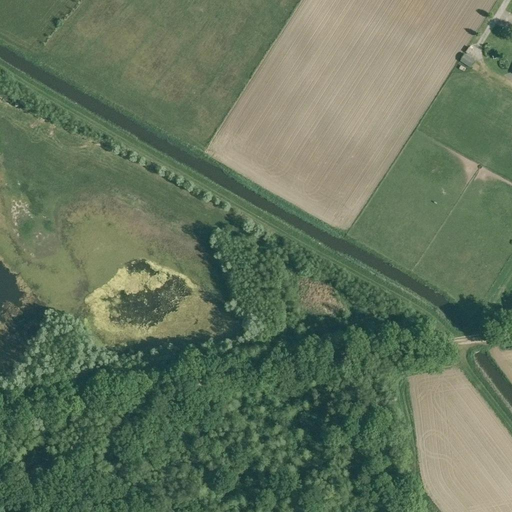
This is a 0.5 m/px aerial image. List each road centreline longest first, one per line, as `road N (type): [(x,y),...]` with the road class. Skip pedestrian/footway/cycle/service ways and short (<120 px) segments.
road 1 (track): [(0,70),(389,292),(449,338)]
road 2 (track): [(0,413),(452,344)]
